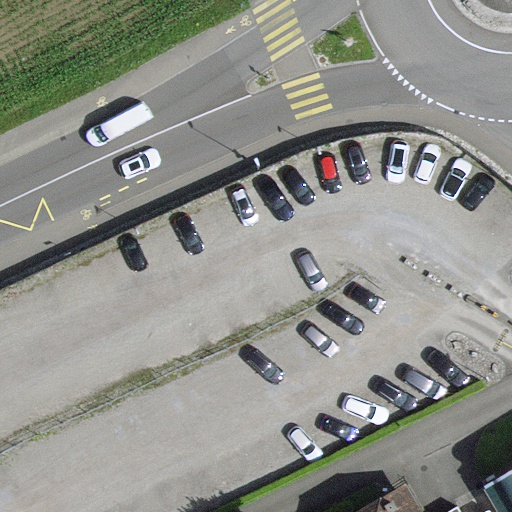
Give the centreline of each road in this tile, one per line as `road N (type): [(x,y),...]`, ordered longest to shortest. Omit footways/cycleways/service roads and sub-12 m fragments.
road 1 (secondary): [(403,23),(297,64),(0,204)]
road 2 (residential): [(273,511),(511,395)]
